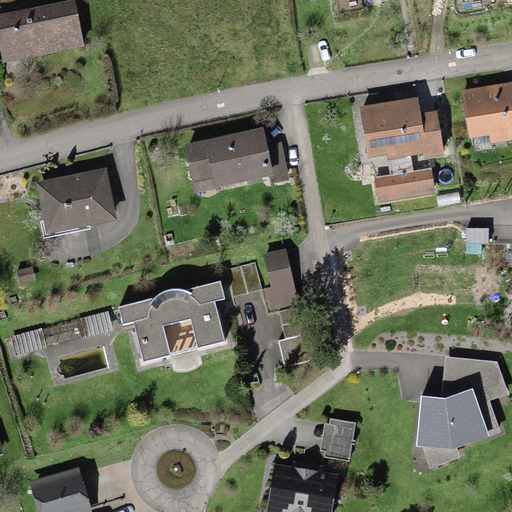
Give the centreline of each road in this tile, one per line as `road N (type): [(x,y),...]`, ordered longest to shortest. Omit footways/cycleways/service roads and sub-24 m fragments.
road 1 (residential): [(207,473),(346,364),(288,94)]
road 2 (residential): [(288,94),(0,166)]
road 3 (residential): [(511,54),(288,94)]
road 4 (residential): [(207,473),(200,453),(182,443),(162,445),(147,460),(145,481),(156,498),(186,503)]
